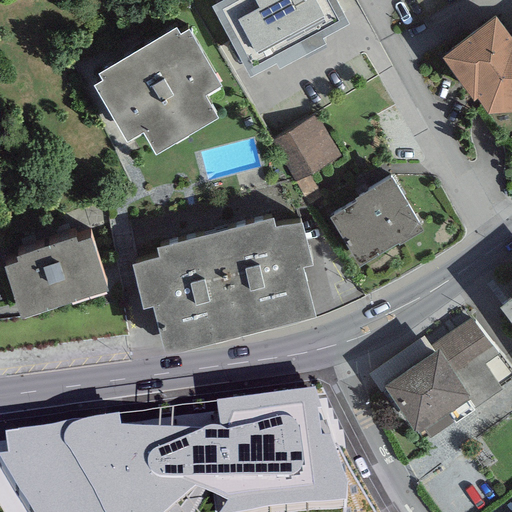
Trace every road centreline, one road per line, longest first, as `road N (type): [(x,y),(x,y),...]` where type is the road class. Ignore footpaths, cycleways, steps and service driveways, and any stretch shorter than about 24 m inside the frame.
road 1 (primary): [(329,344),(0,395)]
road 2 (primary): [(511,233),(435,288),(329,344)]
road 3 (residential): [(329,344),(418,511)]
